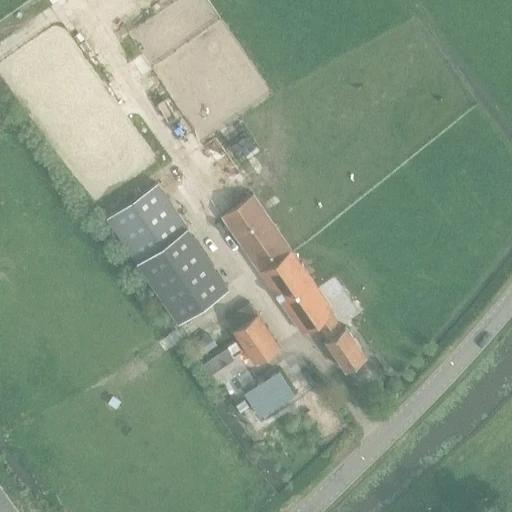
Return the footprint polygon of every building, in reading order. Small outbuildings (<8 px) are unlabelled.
[(120,0),(104,10),(121,39),(151,22),(137,0),(120,0)] [(227,287),(157,181),(108,215),(177,321),(227,287)] [(344,369),(365,355),(344,325),(341,327),(329,311),(332,309),(252,193),(221,215),(300,330),(315,320),(326,337),(323,339),(344,369)] [(222,317),(254,362),(278,344),(256,312),(247,300),(222,317)] [(209,333),(195,342),(202,352),(215,343),(209,333)] [(217,354),(202,363),(209,375),(224,365),(217,354)] [(279,370),(243,392),(259,416),(294,394),(279,370)] [(343,432),(336,423),(327,430),(334,439),(343,432)] [(17,511),(0,487),(0,511),(17,511)]
